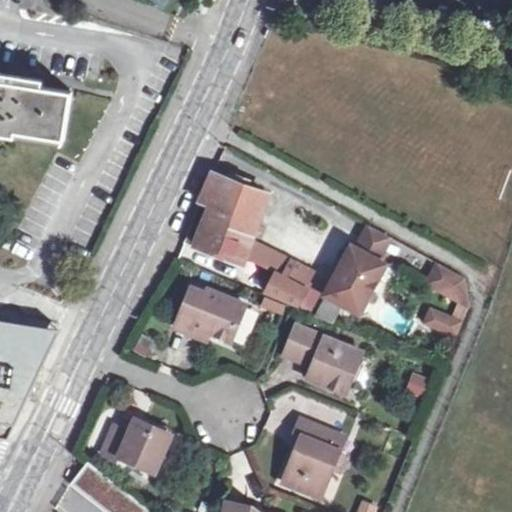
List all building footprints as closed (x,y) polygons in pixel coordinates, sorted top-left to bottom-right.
[(285,0),(279,20),(291,24),(298,0),(285,0)] [(64,140),(71,95),(13,85),(0,83),(0,135),(16,137),(17,134),(64,140)] [(224,229),(254,239),(271,197),(215,173),(210,187),(204,203),(213,207),(215,204),(231,210),(224,229)] [(215,204),(213,207),(205,233),(200,248),(245,264),(254,239),(224,229),(231,210),(215,204)] [(315,315),(334,323),(344,304),(359,312),(386,265),(352,246),(315,315)] [(284,259),(276,274),(308,290),(316,274),(284,259)] [(436,265),(426,284),(467,306),(467,305),(463,280),(436,265)] [(308,290),(276,274),(268,292),(299,305),(308,290)] [(198,327),(216,334),(223,337),(235,343),(250,304),(211,290),(209,293),(195,287),(186,311),(179,328),(194,334),(198,327)] [(422,323),(456,338),(465,319),(431,303),(422,323)] [(0,439),(6,440),(58,331),(0,321),(0,439)] [(302,359),(313,330),(302,326),(290,354),(302,359)] [(212,342),(216,334),(198,327),(194,334),(212,342)] [(367,352),(313,330),(302,359),(309,362),(318,365),(313,378),(351,393),(367,352)] [(423,399),(431,379),(413,372),(405,392),(423,399)] [(136,418),(133,424),(143,428),(145,422),(136,418)] [(143,428),(133,424),(130,432),(117,426),(103,453),(119,461),(122,457),(155,472),(172,435),(167,432),(145,422),(143,428)] [(340,450),(346,437),(308,422),(303,437),(309,440),(303,454),(291,486),(328,500),(340,472),(345,458),(347,453),(340,450)] [(353,440),(346,437),(340,450),(347,453),(353,440)] [(352,460),(345,458),(340,472),(347,474),(352,460)] [(149,511),(89,464),(71,486),(102,511),(149,511)] [(357,511),(377,511),(380,505),(363,499),(357,511)] [(242,505),(229,501),(225,511),(252,511),(254,508),(242,505)]
